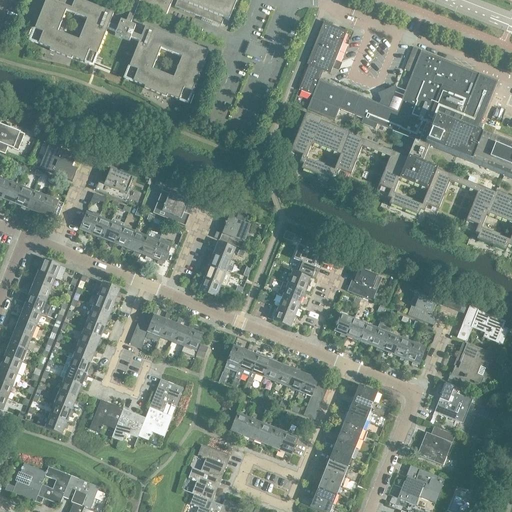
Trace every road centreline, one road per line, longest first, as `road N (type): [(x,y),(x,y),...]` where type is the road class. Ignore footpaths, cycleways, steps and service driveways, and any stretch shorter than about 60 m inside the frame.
road 1 (residential): [(171,296),(309,351)]
road 2 (residential): [(306,482),(253,461),(242,490),(292,511)]
road 3 (residential): [(370,511),(417,394)]
road 4 (residential): [(306,482),(353,368)]
